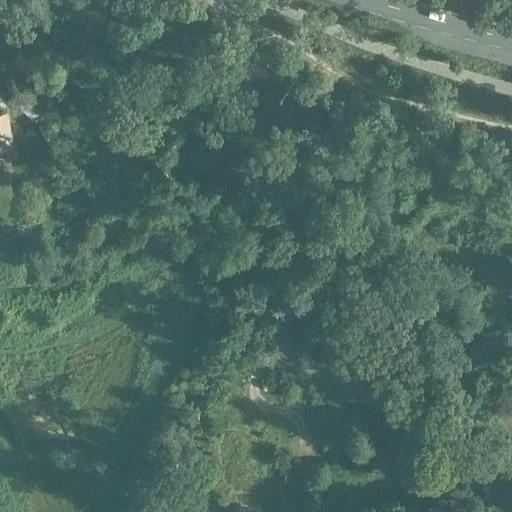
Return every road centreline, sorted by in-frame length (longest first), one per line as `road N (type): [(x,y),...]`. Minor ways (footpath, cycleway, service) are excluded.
road 1 (unclassified): [(481,457),(405,408),(273,352),(310,234),(240,115),(250,62),(216,0)]
road 2 (unknown): [(0,287),(58,284),(96,266),(164,202),(189,193),(213,204),(239,237),(302,274)]
road 3 (primary): [(364,0),(511,40)]
